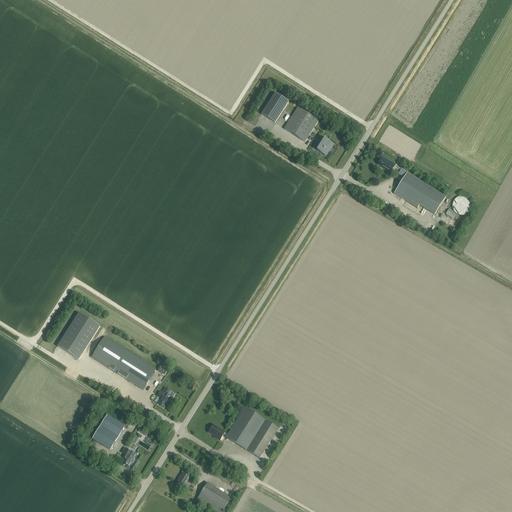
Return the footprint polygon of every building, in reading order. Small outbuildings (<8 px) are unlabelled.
[(275,123),(289,101),(275,93),(261,115),(275,123)] [(305,142),(318,121),(298,108),(284,129),(305,142)] [(243,119),(241,122),(250,128),(252,125),(243,119)] [(317,150),(317,151),(322,154),(323,152),(327,154),(326,156),(325,156),(326,156),(333,145),(320,137),(319,139),(318,142),(317,142),(315,145),(316,145),(319,147),(317,150)] [(391,172),(395,165),(382,157),(378,164),(391,172)] [(435,215),(446,197),(407,173),(394,194),(417,208),(419,205),(435,215)] [(453,206),(453,207),(453,208),(453,209),(453,210),(454,211),(455,212),(456,213),(457,214),(459,215),(460,215),(461,215),(462,215),(463,215),(464,215),(465,215),(466,214),(467,214),(468,213),(469,212),(470,211),(470,210),(471,209),(471,208),(471,207),(471,206),(471,205),(471,204),(471,203),(470,202),(470,201),(470,200),(469,200),(468,199),(468,198),(467,198),(466,197),(465,197),(464,197),(463,197),(462,197),(461,197),(460,197),(459,197),(458,197),(457,198),(456,199),(455,199),(455,200),(454,201),(453,202),(453,203),(453,204),(453,205),(453,206)] [(450,216),(453,211),(444,207),(442,212),(450,216)] [(57,347),(79,361),(100,327),(79,313),(57,347)] [(156,370),(105,337),(92,358),(143,390),(156,370)] [(168,369),(161,365),(158,370),(165,375),(168,369)] [(169,402),(172,398),(168,395),(170,392),(165,388),(162,393),(160,392),(157,396),(161,398),(157,404),(164,408),(168,402),(169,402)] [(265,421),(244,408),(228,435),(226,438),(246,451),(265,421)] [(107,415),(101,426),(118,437),(125,426),(107,415)] [(259,458),(278,429),(265,421),(246,451),(259,458)] [(226,438),(228,435),(224,433),(225,432),(213,425),(208,433),(214,436),(213,437),(219,440),(222,435),(226,437),(225,437),(226,438)] [(110,450),(118,437),(101,426),(92,439),(110,450)] [(128,466),(136,455),(128,450),(125,455),(126,455),(122,462),(126,465),(127,465),(128,466)] [(183,488),(189,478),(183,474),(176,484),(183,488)] [(214,511),(222,511),(231,498),(207,483),(196,500),(214,511)]
